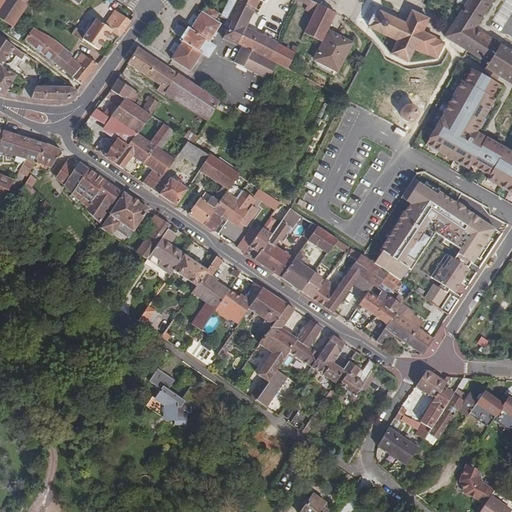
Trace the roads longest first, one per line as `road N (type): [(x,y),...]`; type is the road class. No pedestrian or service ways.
road 1 (residential): [(57,120),(68,143),(395,367),(412,368)]
road 2 (residential): [(106,305),(345,467),(368,468)]
road 3 (unclassified): [(428,364),(511,240)]
road 4 (residential): [(152,10),(76,113),(57,120)]
